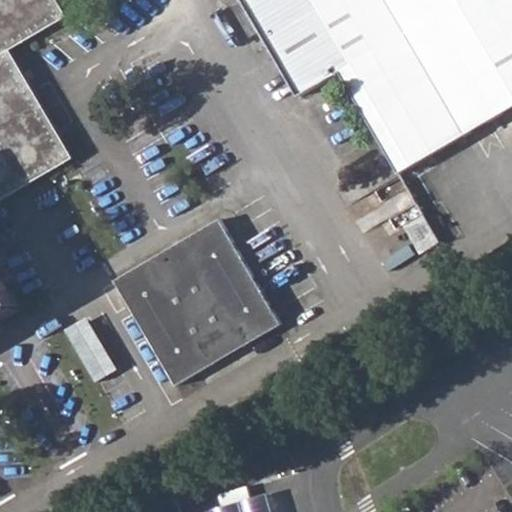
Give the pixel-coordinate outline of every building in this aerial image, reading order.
[(0,0),(0,316),(17,307),(0,277),(0,201),(75,158),(12,50),(69,15),(59,0),(0,0)] [(511,109),(511,0),(245,0),(302,95),(341,73),(368,119),(349,129),(366,159),(385,147),(402,176),(511,109)] [(406,225),(423,253),(441,242),(425,214),(406,225)] [(118,279),(181,384),(285,325),(222,220),(118,279)] [(91,315),(69,327),(99,381),(121,368),(91,315)]
